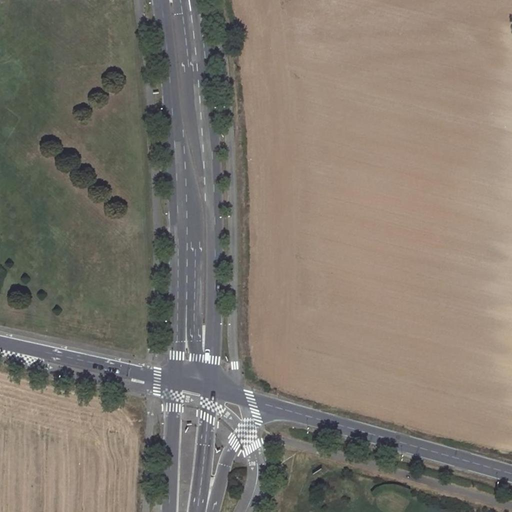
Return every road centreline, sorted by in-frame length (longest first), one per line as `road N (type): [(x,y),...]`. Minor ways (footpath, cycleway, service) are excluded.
road 1 (primary): [(205,386),(200,101),(189,0)]
road 2 (primary): [(161,0),(174,128),(174,375)]
road 3 (secondary): [(205,386),(511,475)]
road 4 (primary): [(174,375),(166,511)]
road 5 (primary): [(192,511),(205,386)]
